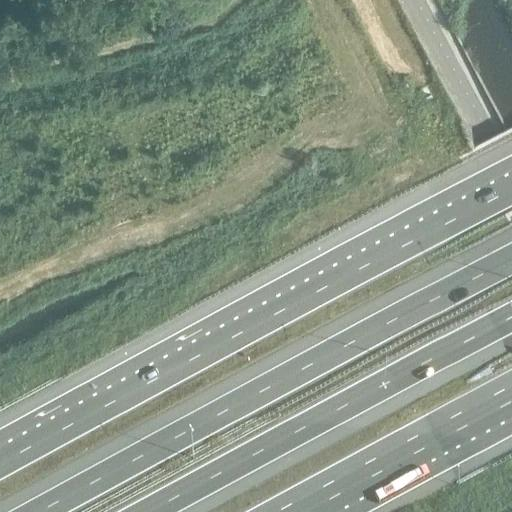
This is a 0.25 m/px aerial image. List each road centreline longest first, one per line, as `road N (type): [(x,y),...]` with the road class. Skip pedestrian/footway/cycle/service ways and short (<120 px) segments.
road 1 (motorway): [(511,186),(0,464)]
road 2 (motorway): [(511,256),(37,511)]
road 3 (motorway): [(144,511),(511,312)]
road 4 (motorway): [(290,511),(511,390)]
